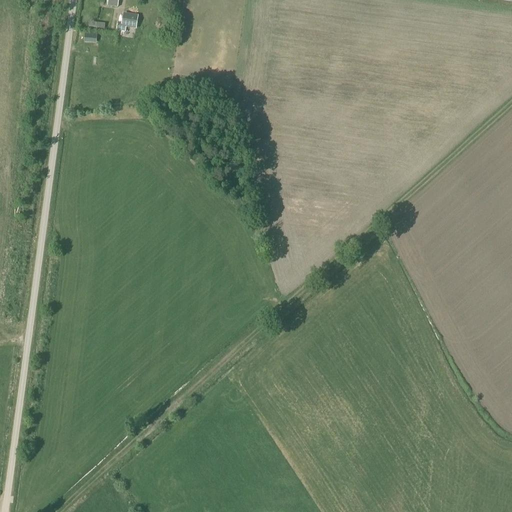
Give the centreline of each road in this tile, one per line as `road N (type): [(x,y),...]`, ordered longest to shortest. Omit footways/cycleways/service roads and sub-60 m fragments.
road 1 (track): [(58,511),(511,99)]
road 2 (unclassified): [(5,511),(73,0)]
